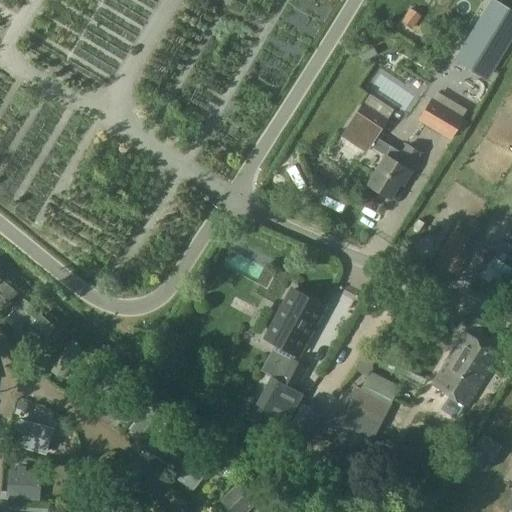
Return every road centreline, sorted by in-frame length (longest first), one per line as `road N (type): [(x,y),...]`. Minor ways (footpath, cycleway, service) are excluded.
road 1 (unclassified): [(511,323),(226,203)]
road 2 (unclassified): [(226,203),(163,293),(131,308),(89,296),(0,222)]
road 3 (unclassified): [(226,203),(350,0)]
road 4 (unknown): [(110,119),(22,57),(20,39),(40,0)]
road 5 (unknown): [(226,203),(110,119)]
